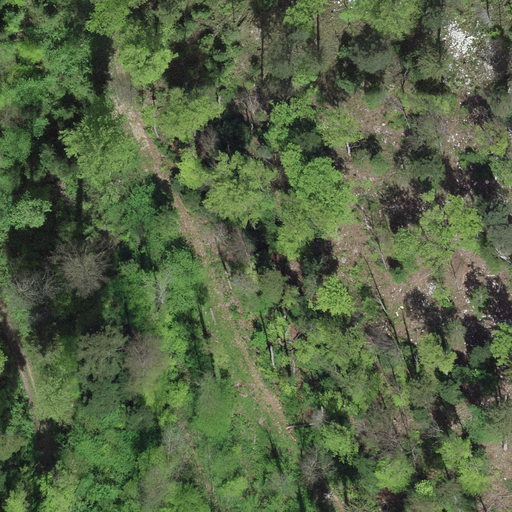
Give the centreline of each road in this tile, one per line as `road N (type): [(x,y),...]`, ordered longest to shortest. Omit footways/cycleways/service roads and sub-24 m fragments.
road 1 (track): [(108,0),(115,83),(131,127),(173,195),(260,398),(338,511)]
road 2 (track): [(0,302),(30,383),(61,511)]
